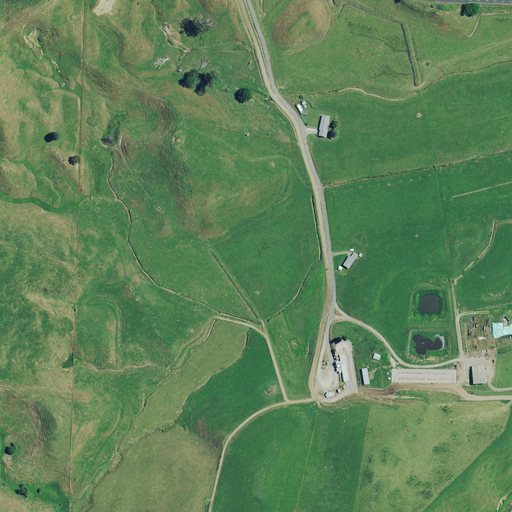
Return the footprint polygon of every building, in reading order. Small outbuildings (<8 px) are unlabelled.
[(302,115),(307,115),(299,103),(296,105),(302,115)] [(330,117),(322,115),(319,130),(318,136),(326,137),(327,130),(326,130),(327,125),(328,125),(330,117)] [(343,265),(348,269),(356,258),(358,255),(353,252),(350,257),(349,256),(343,265)] [(339,355),(340,361),(335,362),(336,372),(341,371),(343,382),(349,381),(344,354),(339,355)] [(484,383),(484,366),(471,366),(472,384),(484,383)] [(369,384),(366,368),(361,369),(363,385),(369,384)]
